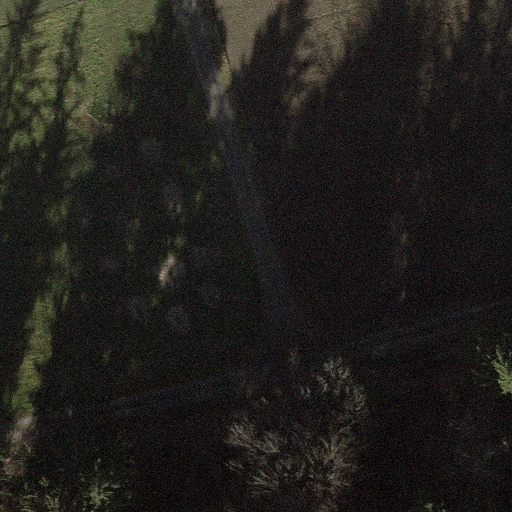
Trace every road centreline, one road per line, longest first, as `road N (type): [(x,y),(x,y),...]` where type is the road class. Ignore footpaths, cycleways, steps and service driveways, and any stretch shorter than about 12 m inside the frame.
road 1 (track): [(301,364),(185,0)]
road 2 (track): [(0,444),(301,364)]
road 3 (track): [(301,364),(511,301)]
